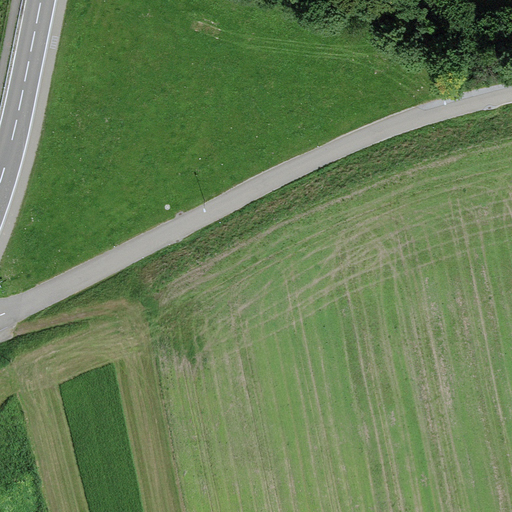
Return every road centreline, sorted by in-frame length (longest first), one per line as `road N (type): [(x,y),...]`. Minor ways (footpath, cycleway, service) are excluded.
road 1 (unclassified): [(0,316),(350,139),(511,92)]
road 2 (secondary): [(40,0),(0,186)]
